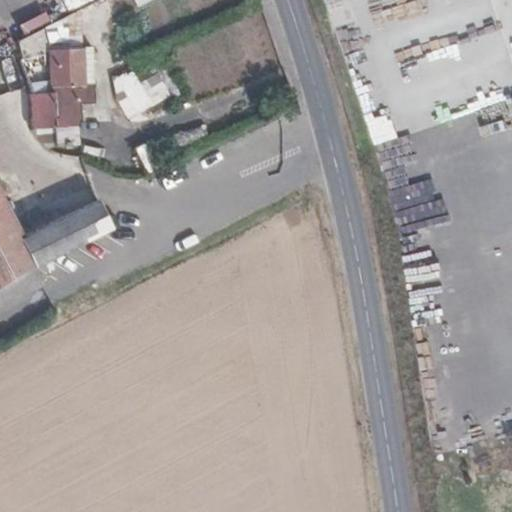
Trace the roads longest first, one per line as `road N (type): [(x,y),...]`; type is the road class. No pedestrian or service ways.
road 1 (tertiary): [(287,0),(355,247),(399,511)]
road 2 (unknown): [(336,162),(231,193),(119,196),(55,176),(0,138)]
